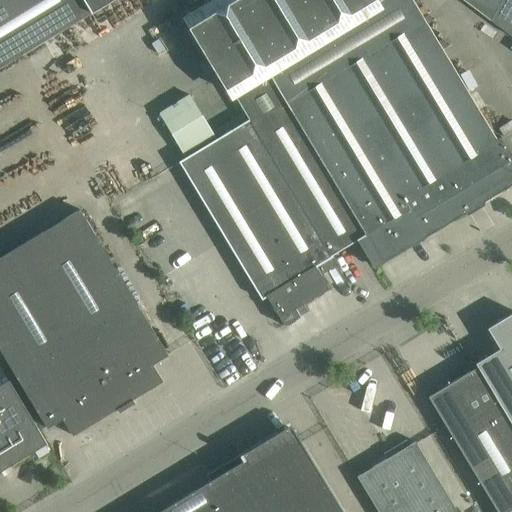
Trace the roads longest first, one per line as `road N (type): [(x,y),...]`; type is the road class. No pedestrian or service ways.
road 1 (unclassified): [(511,236),(58,511)]
road 2 (unknown): [(180,0),(135,31),(129,87),(286,373)]
road 3 (unknown): [(511,101),(446,0)]
